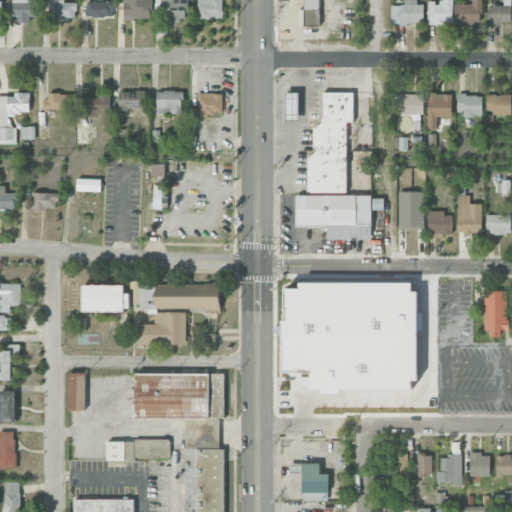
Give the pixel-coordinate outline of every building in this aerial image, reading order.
[(31,0),(13,0),(14,17),(37,17),(37,1),(32,1),(31,0)] [(49,0),(49,19),(76,20),(76,3),(64,2),(63,0),(49,0)] [(150,0),(123,0),(124,20),(152,19),(150,0)] [(197,0),(198,19),(223,18),(222,0),(197,0)] [(319,26),(319,0),(304,0),(304,9),(298,9),(298,25),(319,26)] [(391,5),(390,23),(423,24),(424,4),(417,4),(416,0),(403,0),(403,5),(391,5)] [(452,24),(452,0),(440,0),(441,3),(428,2),(428,23),(452,24)] [(481,23),(481,0),(471,0),(471,5),(454,4),(453,22),(481,23)] [(489,6),(489,24),(511,23),(510,0),(504,0),(504,5),(489,6)] [(114,1),(87,2),(88,17),(114,17),(114,1)] [(119,91),(119,109),(145,109),(145,91),(119,91)] [(157,91),(157,114),(182,114),(182,91),(157,91)] [(346,193),(347,121),(354,121),(354,93),(322,92),(322,126),(314,126),(314,155),(308,155),(308,193),(346,193)] [(72,94),(45,93),(44,110),(72,111),(72,94)] [(98,97),(85,96),(84,115),(101,116),(101,125),(109,126),(111,94),(99,93),(98,97)] [(199,115),(222,115),(222,93),(199,93),(199,115)] [(299,93),(285,93),(285,120),(299,120),(299,93)] [(428,93),(427,128),(437,129),(437,117),(452,117),(452,94),(428,93)] [(0,94),(0,143),(16,144),(16,127),(10,127),(10,114),(30,114),(30,94),(0,94)] [(424,94),(399,94),(399,113),(423,114),(424,94)] [(511,94),(486,95),(487,114),(511,113),(511,94)] [(482,115),(482,95),(457,95),(457,115),(482,115)] [(22,139),(34,139),(34,129),(22,129),(22,139)] [(151,176),(166,176),(166,164),(151,164),(151,176)] [(77,191),(100,192),(101,179),(77,179),(77,191)] [(5,185),(0,185),(0,210),(16,210),(15,193),(5,193),(5,185)] [(153,209),(166,209),(167,185),(153,185),(153,209)] [(398,229),(423,229),(424,192),(399,191),(398,229)] [(58,210),(58,193),(32,192),(31,209),(58,210)] [(371,239),(371,210),(384,210),(384,203),(377,203),(377,207),(371,207),(371,195),(296,195),(296,228),(327,227),(327,239),(371,239)] [(481,234),(482,204),(470,204),(470,196),(458,195),(457,233),(481,234)] [(452,213),(428,212),(427,235),(452,235),(452,213)] [(511,215),(486,214),(486,234),(511,234),(511,215)] [(342,286),(342,346),(323,346),(322,406),(366,406),(366,345),(421,345),(421,287),(411,286),(411,281),(400,281),(400,287),(342,286)] [(21,284),(0,283),(0,310),(10,311),(11,305),(20,305),(21,284)] [(221,285),(131,283),(131,302),(140,302),(140,312),(155,312),(154,324),(135,324),(135,345),(186,345),(186,310),(220,310),(221,285)] [(84,284),(83,311),(130,312),(130,293),(125,293),(125,285),(84,284)] [(485,336),(501,336),(501,330),(507,331),(508,291),(486,291),(485,336)] [(11,356),(20,356),(20,344),(6,344),(6,350),(0,350),(0,379),(12,380),(11,356)] [(86,373),(69,372),(68,410),(85,411),(86,373)] [(224,373),(136,373),(136,416),(185,416),(184,511),(224,511),(224,449),(219,449),(219,418),(224,418),(224,373)] [(16,391),(0,391),(0,421),(16,422),(16,391)] [(0,468),(16,469),(16,431),(0,430),(0,468)] [(107,441),(108,460),(171,458),(170,439),(107,441)] [(409,454),(399,453),(398,478),(409,478),(409,454)] [(470,476),(490,476),(490,454),(470,453),(470,476)] [(432,454),(417,454),(417,474),(432,474),(432,454)] [(440,455),(441,472),(436,472),(437,482),(453,482),(453,486),(462,486),(461,455),(440,455)] [(511,475),(511,455),(496,456),(496,476),(511,475)] [(328,501),(328,474),(320,474),(320,463),(303,463),(302,501),(328,501)] [(3,511),(18,511),(19,482),(3,482),(3,511)] [(134,511),(134,498),(74,500),(73,511),(134,511)]
